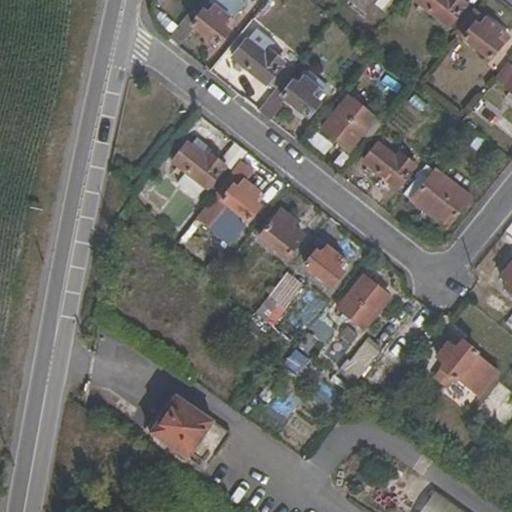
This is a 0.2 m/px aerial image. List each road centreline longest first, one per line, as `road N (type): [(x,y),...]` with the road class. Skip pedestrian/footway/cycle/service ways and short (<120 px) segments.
road 1 (tertiary): [(28,511),(118,37)]
road 2 (residential): [(118,37),(453,291)]
